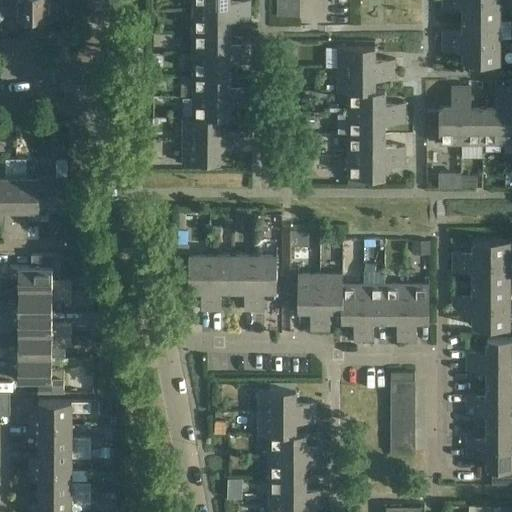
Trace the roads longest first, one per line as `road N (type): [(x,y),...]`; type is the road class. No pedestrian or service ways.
road 1 (residential): [(431,468),(429,354),(156,342)]
road 2 (residential): [(156,342),(107,136),(81,72)]
road 3 (residential): [(193,511),(156,342)]
